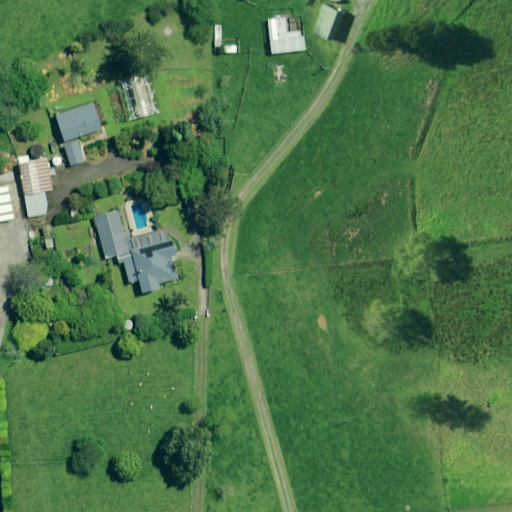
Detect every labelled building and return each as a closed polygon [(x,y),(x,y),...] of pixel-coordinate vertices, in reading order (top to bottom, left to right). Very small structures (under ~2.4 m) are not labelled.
[(349,13),(330,6),(319,32),(338,40),(349,13)] [(287,34),(286,18),(268,20),(272,54),(305,51),(303,32),(287,34)] [(101,130),(93,105),(56,117),(64,142),(101,130)] [(84,162),(78,143),(64,147),(71,167),(84,162)] [(53,191),(48,158),(19,163),(29,218),(48,214),(44,192),(53,191)] [(0,222),(14,220),(8,187),(0,188),(0,222)] [(126,241),(118,212),(95,218),(106,259),(121,255),(129,284),(139,281),(142,294),(158,290),(157,285),(179,279),(172,255),(175,254),(171,240),(168,230),(149,235),(126,241)]
